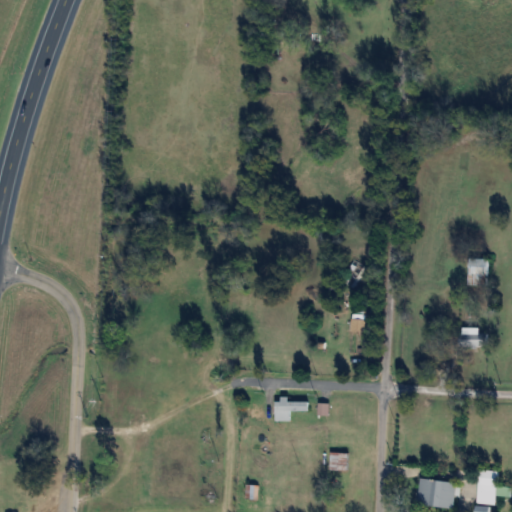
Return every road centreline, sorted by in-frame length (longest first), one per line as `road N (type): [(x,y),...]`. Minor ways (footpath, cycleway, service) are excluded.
road 1 (residential): [(378,511),(407,0)]
road 2 (tertiary): [(70,511),(76,316),(53,286),(0,273)]
road 3 (residential): [(511,393),(228,378)]
road 4 (primary): [(0,222),(20,128),(70,0)]
road 5 (residential): [(222,511),(228,378)]
